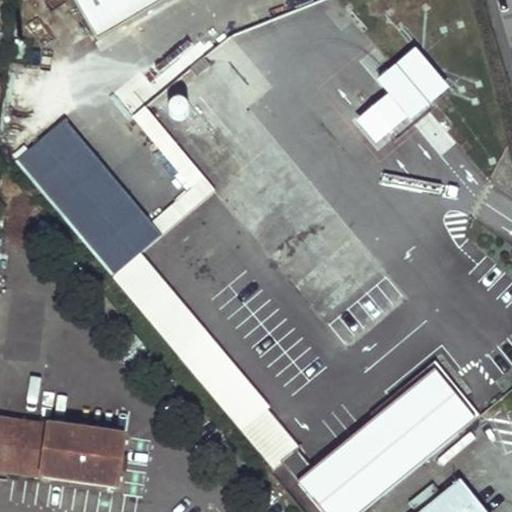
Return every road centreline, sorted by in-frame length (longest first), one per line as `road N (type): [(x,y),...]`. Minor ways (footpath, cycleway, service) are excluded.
road 1 (unknown): [(236,511),(82,313)]
road 2 (unknown): [(401,217),(375,200),(254,51)]
road 3 (unknown): [(511,478),(469,472),(404,511)]
